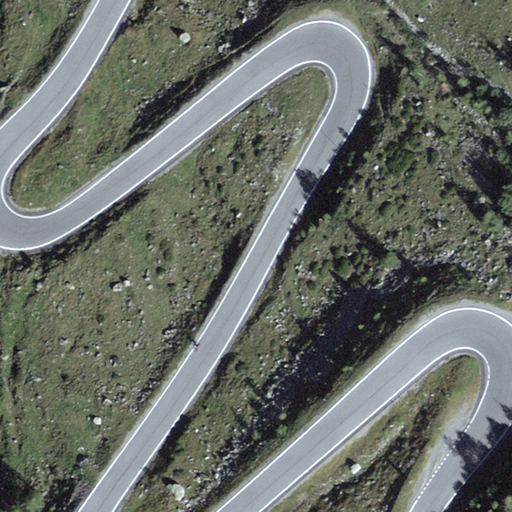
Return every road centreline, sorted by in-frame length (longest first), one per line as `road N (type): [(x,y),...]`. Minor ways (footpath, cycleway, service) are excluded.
road 1 (secondary): [(97,511),(214,343),(333,137),(349,101),(350,58),(331,41),(306,41),(71,216),(32,231),(0,222)]
road 2 (secondary): [(425,511),(508,386),(509,354),(501,339),(476,326),(433,338),(237,511)]
road 3 (secondary): [(0,152),(48,103),(114,0)]
